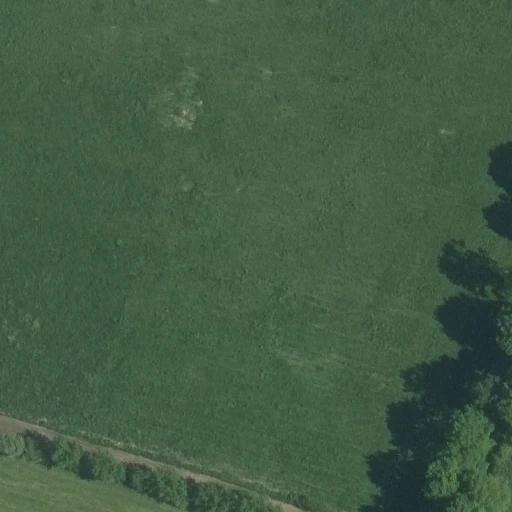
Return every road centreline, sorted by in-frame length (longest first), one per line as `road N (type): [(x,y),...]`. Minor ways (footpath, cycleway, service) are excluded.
road 1 (track): [(283,511),(0,425)]
road 2 (track): [(511,387),(450,511)]
